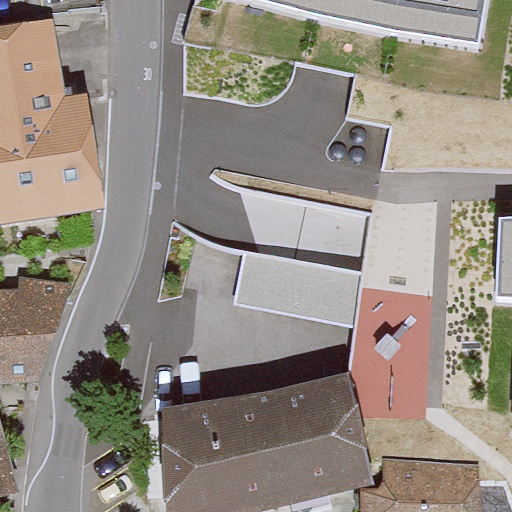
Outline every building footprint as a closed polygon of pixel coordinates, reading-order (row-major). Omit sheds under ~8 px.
[(511,12),(511,0),(240,0),(238,19),(499,65),(511,12)] [(0,221),(98,208),(84,99),(60,102),(51,34),(0,40),(0,221)] [(511,244),(502,245),(511,423),(511,244)] [(0,508),(18,504),(0,433),(0,403),(33,396),(61,279),(0,294),(0,508)] [(160,411),(166,511),(250,511),(374,484),(347,378),(160,411)] [(371,507),(371,511),(489,511),(489,455),(421,455),(393,455),(393,507),(371,507)]
